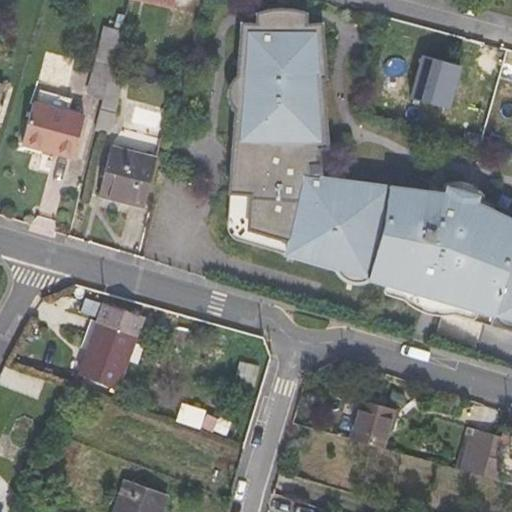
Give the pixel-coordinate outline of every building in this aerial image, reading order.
[(174,0),(139,0),(172,8),(174,0)] [(511,212),(480,197),(483,179),(448,168),(443,187),(323,171),(334,77),(331,77),(334,23),(318,22),(319,11),(302,5),(294,3),(288,2),(284,3),(278,3),(269,5),(262,8),(261,19),(245,18),(241,72),(237,75),(234,78),(232,82),(231,87),(231,92),(232,96),(235,100),(238,104),(231,187),(253,189),(250,224),(291,236),(287,249),(338,265),(340,269),(343,273),(347,276),(351,278),(356,278),(361,278),(365,276),(369,274),(417,288),(419,281),(450,290),(448,297),(495,311),(497,315),(500,319),(504,322),(508,324),(511,324),(511,212)] [(465,67),(425,55),(413,100),(452,112),(465,67)] [(121,84),(125,70),(112,67),(108,81),(121,84)] [(100,110),(113,114),(121,84),(108,81),(100,110)] [(74,158),(84,117),(33,104),(22,145),(74,158)] [(143,150),(146,137),(120,130),(117,143),(143,150)] [(112,147),(99,195),(145,207),(157,159),(112,147)] [(142,315),(103,301),(96,321),(135,335),(142,315)] [(77,374),(116,388),(135,335),(96,321),(77,374)] [(393,408),(361,398),(351,438),(382,446),(393,408)] [(473,428),(466,426),(455,467),(463,469),(473,428)] [(498,449),(502,436),(473,428),(463,469),(483,474),(487,456),(490,447),(496,449),(498,449)] [(494,457),(496,449),(490,447),(487,456),(494,457)] [(501,459),(494,457),(487,456),(483,474),(495,477),(501,459)] [(157,511),(165,493),(124,478),(112,511),(157,511)]
